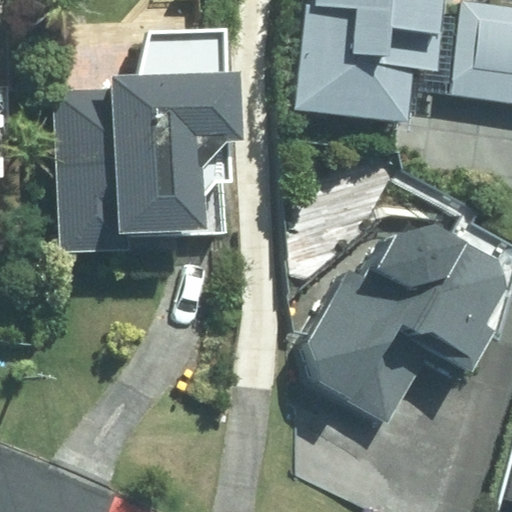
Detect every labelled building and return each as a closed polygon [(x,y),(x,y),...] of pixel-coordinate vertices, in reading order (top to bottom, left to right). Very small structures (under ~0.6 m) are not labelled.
[(389,35),(392,0),(266,0),(259,68),(356,78),(361,32),(389,35)] [(511,0),(414,0),(405,48),(511,64),(511,0)] [(143,194),(135,104),(185,99),(179,36),(8,52),(23,205),(143,194)] [(511,288),(511,281),(426,233),(425,233),(421,233),(418,232),(414,232),(411,233),(407,233),(404,233),(401,234),(397,234),(394,235),(390,236),(387,237),(384,238),(380,239),(377,240),(374,242),(371,243),(368,245),(365,247),(362,248),(359,250),(356,252),(353,255),(351,257),(348,259),(345,261),(343,264),(285,366),(354,405),(392,336),(463,376),(489,330),(511,288)] [(511,351),(479,463),(511,472),(511,351)]
